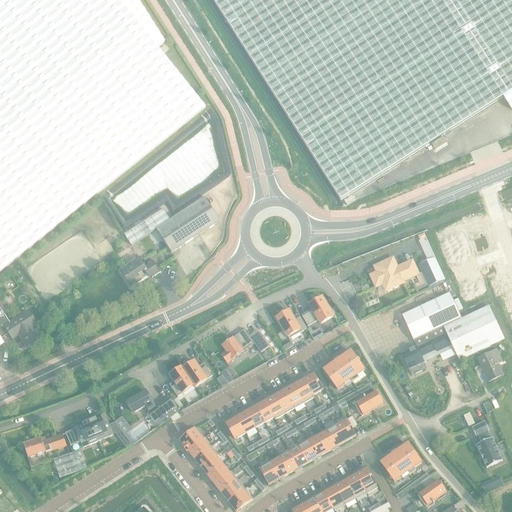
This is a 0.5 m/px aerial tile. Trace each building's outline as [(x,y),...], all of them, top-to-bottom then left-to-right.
[(0,0),(0,274),(206,110),(158,49),(118,0),(0,0)] [(118,0),(158,49),(167,42),(140,0),(118,0)] [(511,0),(213,0),(341,201),(503,97),(511,91),(511,0)] [(511,110),(511,91),(503,97),(511,111),(511,110)] [(443,138),(431,145),(435,151),(447,144),(443,138)] [(165,211),(125,235),(132,245),(148,236),(156,230),(162,240),(171,253),(172,253),(192,240),(200,234),(220,222),(204,198),(171,220),(165,211)] [(420,241),(418,242),(428,261),(418,265),(420,269),(422,273),(425,280),(426,283),(428,286),(429,287),(437,284),(445,280),(435,258),(426,238),(423,240),(420,241)] [(119,270),(126,281),(127,281),(131,287),(138,283),(138,284),(143,280),(150,276),(151,279),(160,273),(152,261),(144,266),(139,258),(119,270)] [(377,273),(371,276),(376,287),(384,287),(386,291),(419,276),(412,262),(397,268),(393,259),(385,262),(385,263),(381,266),(381,264),(375,267),(377,273)] [(401,315),(416,348),(416,347),(421,357),(436,350),(436,352),(451,345),(458,360),(504,339),(497,325),(489,307),(461,319),(449,293),(428,303),(401,315)] [(308,327),(319,321),(321,324),(333,317),(322,298),(319,300),(318,299),(312,302),(313,303),(310,305),(313,311),(308,314),(308,313),(307,313),(308,314),(303,317),(302,316),(308,327)] [(4,327),(9,324),(0,310),(0,347),(4,344),(0,338),(8,332),(4,327)] [(27,311),(9,324),(4,327),(8,332),(12,339),(18,335),(26,347),(38,339),(30,327),(36,324),(27,311)] [(289,340),(307,329),(299,315),(298,315),(300,318),(295,321),(289,311),(286,313),(285,312),(279,316),(280,317),(277,319),(289,340)] [(310,334),(314,341),(323,336),(323,335),(319,328),(313,332),(310,334)] [(244,330),(233,338),(222,346),(226,352),(221,356),(227,364),(244,352),(254,344),(261,353),(269,347),(257,332),(249,337),(244,330)] [(291,343),(283,347),(285,351),(293,347),(291,343)] [(427,369),(421,357),(416,347),(416,348),(402,354),(412,376),(427,369)] [(488,382),(503,375),(497,362),(502,360),(497,350),(477,359),(488,382)] [(351,352),(324,371),(338,390),(352,380),(365,371),(351,352)] [(204,365),(203,365),(205,367),(200,371),(194,362),(183,369),(182,367),(181,368),(195,388),(212,376),(204,365)] [(169,385),(177,397),(194,386),(195,388),(181,368),(170,375),(176,384),(172,388),(170,385),(169,385)] [(314,374),(303,380),(314,399),(314,398),(313,396),(323,391),(314,374)] [(293,385),(293,386),(303,402),(304,404),(314,399),(303,380),(294,386),(293,385)] [(293,386),(284,391),(293,407),(303,402),(293,386)] [(156,407),(146,391),(128,402),(134,413),(146,406),(149,411),(148,412),(157,428),(179,412),(169,399),(161,405),(163,406),(158,410),(156,407)] [(293,407),(284,391),(275,396),(284,413),(293,407)] [(365,399),(355,405),(362,417),(383,405),(381,401),(383,401),(379,394),(378,395),(376,392),(366,398),(365,397),(364,397),(365,399)] [(284,413),(275,396),(265,402),(274,418),(284,413)] [(274,418),(265,402),(256,407),(265,423),(274,418)] [(492,412),(488,403),(483,405),(487,414),(492,412)] [(256,429),(265,423),(256,407),(246,412),(256,429)] [(256,429),(246,412),(237,418),(246,434),(256,429)] [(100,417),(89,421),(98,442),(116,434),(119,438),(124,434),(116,423),(109,426),(106,417),(101,419),(100,417)] [(122,417),(115,422),(116,423),(124,434),(132,444),(133,446),(134,445),(126,434),(132,430),(122,417)] [(236,418),(226,424),(235,440),(245,434),(236,418)] [(347,420),(336,426),(345,443),(356,437),(347,420)] [(80,428),(66,434),(71,446),(81,442),(83,448),(98,442),(89,421),(79,426),(80,428)] [(476,446),(487,469),(502,461),(492,439),(491,439),(488,432),(489,431),(485,422),(472,428),(476,437),(478,436),(482,443),(476,446)] [(336,426),(327,432),(336,448),(336,449),(337,448),(336,448),(345,443),(336,426)] [(197,428),(180,441),(184,446),(183,447),(187,452),(203,440),(205,438),(197,428)] [(317,435),(316,435),(326,453),(336,448),(327,432),(318,437),(317,435)] [(30,457),(47,452),(67,446),(63,435),(46,440),(46,437),(24,444),(29,458),(30,457)] [(316,435),(307,440),(317,459),(318,459),(317,458),(326,453),(316,435)] [(187,452),(194,460),(209,448),(203,440),(187,452)] [(307,440),(297,446),(298,448),(308,464),(317,459),(307,440)] [(381,463),(395,483),(422,464),(408,444),(381,463)] [(209,448),(194,460),(195,461),(195,460),(201,468),(218,455),(211,447),(209,448)] [(298,448),(289,453),(298,469),(299,470),(299,469),(308,464),(298,448)] [(79,450),(69,455),(76,473),(87,468),(79,450)] [(289,453),(280,458),(289,475),(298,469),(289,453)] [(69,455),(53,460),(60,479),(76,473),(69,455)] [(218,455),(201,468),(208,477),(223,465),(217,457),(218,456),(218,455)] [(28,458),(31,468),(36,466),(32,461),(30,457),(29,458),(28,458)] [(280,458),(270,464),(279,480),(280,481),(280,480),(289,475),(280,458)] [(270,464),(260,469),(269,486),(279,480),(270,464)] [(208,477),(208,478),(209,477),(215,485),(229,474),(223,465),(208,477)] [(356,475),(355,474),(366,494),(367,495),(378,489),(367,469),(356,475)] [(229,474),(215,485),(222,494),(238,481),(231,472),(229,474)] [(355,475),(345,481),(356,499),(366,494),(355,474),(355,475)] [(429,478),(414,489),(426,507),(435,501),(436,502),(437,502),(436,500),(446,494),(444,491),(445,490),(441,484),(440,485),(438,482),(434,485),(429,478)] [(499,478),(482,486),(485,494),(503,486),(499,478)] [(222,494),(221,494),(221,495),(222,494),(228,502),(245,489),(238,481),(222,494)] [(335,487),(335,486),(345,505),(356,499),(345,481),(335,487)] [(335,487),(325,493),(334,509),(333,509),(334,511),(345,505),(335,486),(335,487)] [(229,503),(228,504),(232,509),(233,508),(236,511),(237,511),(253,500),(245,489),(228,502),(229,503)] [(314,499),(314,498),(321,511),(328,511),(333,509),(334,509),(325,493),(314,499)] [(314,499),(304,505),(307,511),(321,511),(314,498),(314,499)]
